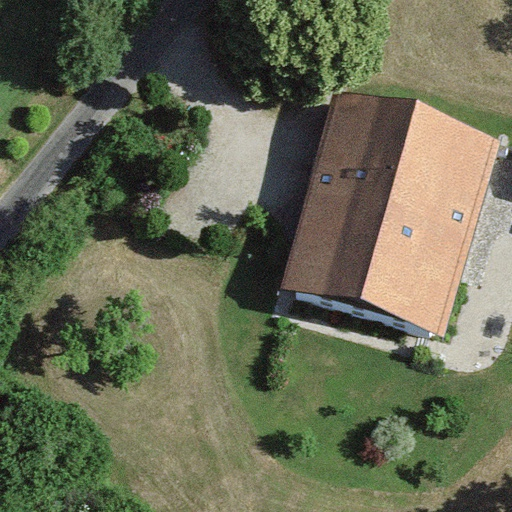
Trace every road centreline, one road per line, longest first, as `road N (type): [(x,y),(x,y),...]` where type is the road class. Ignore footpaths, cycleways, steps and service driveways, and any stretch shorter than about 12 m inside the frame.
road 1 (unclassified): [(0,229),(194,0)]
road 2 (unknown): [(136,70),(288,180)]
